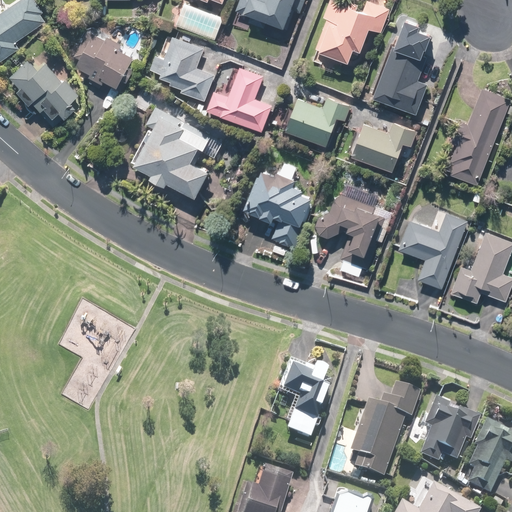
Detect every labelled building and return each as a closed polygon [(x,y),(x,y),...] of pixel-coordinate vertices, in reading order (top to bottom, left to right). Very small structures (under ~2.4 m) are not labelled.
[(0,61),(21,47),(17,42),(49,21),(35,0),(18,0),(0,12),(0,61)] [(241,0),(239,9),(254,14),(251,21),(269,27),(272,19),(290,25),(294,11),(301,13),(305,0),(241,0)] [(349,0),(331,0),(326,15),(330,16),(319,47),(355,59),(359,47),(365,49),(373,26),(384,30),(392,8),(370,0),(368,7),(349,0)] [(188,2),(179,23),(217,39),(226,17),(188,2)] [(428,29),(405,20),(377,95),(422,111),(432,84),(422,80),(431,55),(420,51),(428,29)] [(108,38),(90,29),(78,55),(84,57),(81,63),(95,70),(89,81),(104,89),(109,78),(122,85),(136,57),(121,49),(124,43),(109,36),(108,38)] [(207,46),(177,34),(168,56),(160,52),(153,68),(163,72),(162,75),(175,80),(173,85),(208,99),(218,74),(199,66),(207,46)] [(38,70),(29,60),(11,75),(20,85),(17,88),(37,112),(40,109),(53,123),(74,106),(71,103),(80,95),(65,78),(62,80),(47,62),(38,70)] [(231,93),(218,88),(210,109),(265,131),(275,106),(257,98),(266,76),(242,66),(231,93)] [(481,184),(511,104),(511,98),(485,88),(471,123),(465,120),(455,145),(458,146),(451,164),(456,166),(453,173),(481,184)] [(325,104),(300,95),(288,128),(331,144),(341,117),(347,120),(353,104),(328,95),(325,104)] [(215,139),(160,106),(150,123),(153,125),(133,158),(156,173),(155,175),(171,184),(173,180),(201,196),(216,171),(195,158),(204,144),(209,148),(215,139)] [(390,128),(366,120),(354,153),(399,169),(407,146),(414,148),(420,131),(393,121),(390,128)] [(280,172),(263,167),(250,208),(279,218),(274,235),(300,243),(315,196),(306,194),(308,187),(298,184),(301,176),(281,170),(280,172)] [(384,216),(385,212),(378,209),(379,205),(348,192),(319,215),(318,223),(324,233),(332,236),(350,229),(354,230),(343,256),(370,267),(375,256),(372,255),(379,237),(384,240),(393,219),(384,216)] [(445,287),(470,220),(449,212),(442,229),(412,218),(402,247),(429,257),(421,278),(445,287)] [(511,256),(511,239),(489,231),(475,268),(463,264),(453,291),(480,301),(483,292),(509,301),(511,292),(511,273),(507,271),(511,256)] [(306,367),(291,361),(281,387),(301,395),(287,428),(313,438),(334,385),(325,381),(330,369),(309,361),(306,367)] [(381,403),(368,399),(351,452),(358,454),(354,467),(386,477),(406,415),(412,417),(421,391),(396,383),(392,396),(384,393),(381,403)] [(481,417),(437,398),(425,425),(432,428),(420,455),(438,462),(442,454),(456,460),(465,438),(470,440),(481,417)] [(511,463),(511,430),(486,419),(475,443),(478,445),(469,465),(475,467),(467,482),(490,493),(505,461),(511,464),(511,463)] [(282,511),(293,476),(262,467),(257,486),(249,483),(240,511),(282,511)] [(479,511),(482,508),(424,476),(409,503),(402,499),(394,511),(479,511)] [(369,511),(373,503),(339,491),(331,511),(369,511)]
